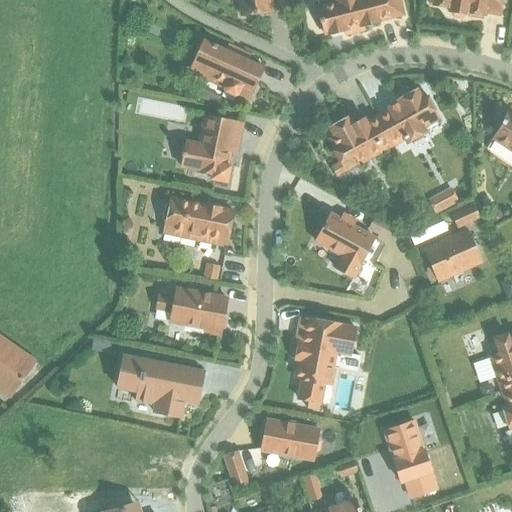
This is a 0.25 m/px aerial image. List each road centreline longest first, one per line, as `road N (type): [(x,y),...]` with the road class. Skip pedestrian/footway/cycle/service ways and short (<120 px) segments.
road 1 (residential): [(195,511),(196,476),(260,367),(264,289)]
road 2 (residential): [(264,289),(270,174),(292,121),(322,82)]
road 3 (residential): [(511,72),(420,53),(354,64),(322,82)]
road 4 (residential): [(322,82),(170,0)]
road 5 (residential): [(264,289),(371,309),(393,270)]
